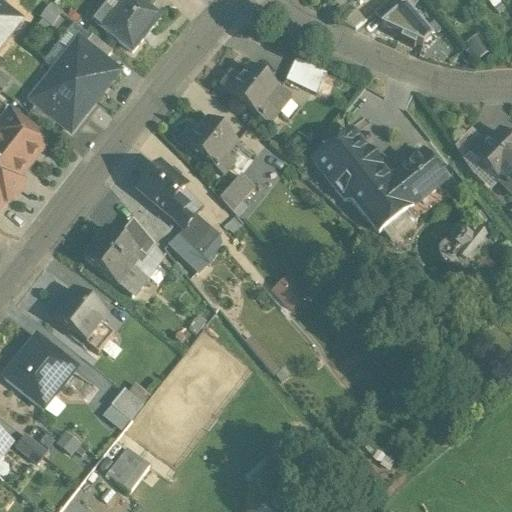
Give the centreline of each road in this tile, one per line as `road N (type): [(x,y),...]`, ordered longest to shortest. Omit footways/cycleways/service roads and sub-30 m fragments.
road 1 (residential): [(238,0),(185,49),(0,294)]
road 2 (residential): [(276,0),(297,21),(395,73),(511,89)]
